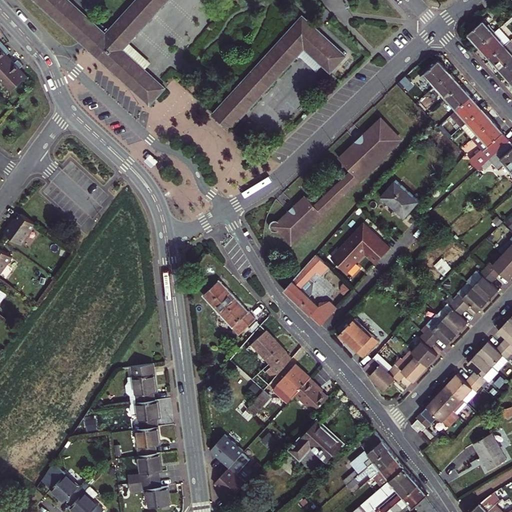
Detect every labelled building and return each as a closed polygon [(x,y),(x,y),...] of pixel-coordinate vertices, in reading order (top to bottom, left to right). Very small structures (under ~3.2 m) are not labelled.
[(34,0),(85,46),(149,105),(165,88),(122,49),(166,0),(136,0),(105,34),(68,0),(34,0)] [(304,48),(331,72),(346,55),(302,16),(213,114),(230,130),(304,48)] [(483,20),(469,33),(475,41),(480,45),(496,31),(489,24),(487,26),(483,20)] [(496,31),(480,45),(485,52),(490,57),(510,40),(499,28),(496,31)] [(0,77),(12,90),(27,77),(19,69),(23,65),(18,59),(14,63),(10,59),(7,55),(11,51),(0,40),(0,77)] [(511,41),(510,40),(490,57),(496,64),(501,69),(511,59),(511,41)] [(511,59),(501,69),(507,76),(511,81),(511,59)] [(428,79),(434,87),(451,73),(445,67),(439,60),(420,76),(426,82),(428,79)] [(443,97),(446,97),(461,84),(456,78),(451,73),(434,87),(443,97)] [(405,76),(399,82),(418,102),(424,96),(405,76)] [(449,104),(456,111),(472,97),(466,90),(461,84),(446,97),(451,102),(449,104)] [(451,115),(462,127),(482,109),(477,102),(472,97),(456,111),(451,115)] [(462,127),(473,139),(493,121),(488,115),(482,109),(462,127)] [(359,178),(400,138),(381,118),(365,134),(364,133),(359,137),(355,141),(356,143),(339,158),(351,170),(359,178)] [(478,169),(482,166),(510,140),(501,130),(493,121),(473,139),(482,150),(470,160),(478,169)] [(510,173),(511,170),(511,142),(510,140),(482,166),(484,168),(485,169),(493,163),(499,170),(504,166),(510,173)] [(322,213),(359,178),(351,170),(315,204),(322,213)] [(396,180),(382,196),(402,214),(406,217),(420,201),(396,180)] [(278,220),(275,220),(273,220),(271,222),(270,223),(270,225),(270,227),(271,229),(273,230),(275,231),(277,231),(278,230),(279,229),(292,242),(322,213),(315,204),(306,196),(297,205),(296,203),(287,212),(288,213),(280,221),(278,220)] [(36,223),(21,213),(17,219),(15,218),(13,221),(5,232),(21,244),(36,223)] [(498,216),(493,221),(498,227),(503,222),(498,216)] [(364,223),(332,258),(347,272),(359,260),(365,253),(376,264),(391,248),(364,223)] [(0,272),(12,256),(0,247),(0,272)] [(511,275),(511,260),(504,254),(494,264),(491,262),(486,267),(497,277),(501,272),(509,279),(511,275)] [(301,289),(317,271),(322,275),(329,266),(316,255),(309,262),(293,281),(285,290),(300,304),(322,325),(338,307),(331,300),(319,301),(318,305),(311,298),(301,289)] [(484,276),(474,286),(489,300),(494,295),(499,289),(492,282),(497,277),(486,267),(480,273),(484,276)] [(322,275),(317,271),(301,289),(311,298),(314,294),(315,282),(322,275)] [(480,273),(471,283),(474,286),(484,276),(480,273)] [(205,297),(240,334),(256,319),(248,311),(246,313),(239,306),(241,304),(221,282),(218,282),(205,294),(205,297)] [(483,306),(489,300),(474,286),(464,297),(461,294),(456,299),(466,309),(471,304),(479,311),(483,306)] [(446,302),(448,303),(450,305),(456,299),(452,296),(446,302)] [(448,303),(438,313),(458,333),(464,327),(469,322),(461,315),(466,309),(456,299),(450,305),(448,303)] [(239,306),(246,313),(248,311),(245,308),(241,304),(239,306)] [(421,305),(415,313),(417,315),(423,308),(421,306),(421,305)] [(451,340),(458,333),(438,313),(422,330),(425,332),(436,342),(441,337),(448,344),(451,340)] [(344,329),(339,325),(335,329),(351,343),(364,356),(375,344),(372,341),(376,336),(355,317),(352,320),(350,318),(346,324),(348,325),(344,329)] [(511,321),(509,319),(502,326),(499,330),(507,337),(502,343),(511,352),(511,321)] [(266,372),(273,380),(292,358),(276,342),(266,331),(253,343),(273,365),(266,372)] [(413,351),(428,365),(434,359),(438,354),(431,347),(436,342),(425,332),(420,338),(423,341),(413,351)] [(497,348),(489,341),(485,345),(479,352),(499,370),(509,360),(511,356),(511,352),(502,343),(497,348)] [(421,373),(428,365),(413,351),(411,350),(403,359),(401,357),(393,366),(389,371),(396,377),(400,381),(407,374),(414,380),(421,373)] [(393,366),(378,352),(364,368),(386,389),(391,383),(396,377),(389,371),(393,366)] [(499,370),(479,352),(474,357),(468,362),(476,370),(471,375),(482,385),(488,380),(489,381),(499,370)] [(156,381),(153,363),(127,367),(129,381),(126,385),(127,392),(131,395),(132,402),(154,399),(153,392),(157,392),(156,381)] [(296,394),(311,378),(303,371),(296,364),(279,383),(274,390),(288,403),(296,394)] [(466,381),(458,373),(454,378),(448,384),(463,398),(473,388),(477,391),(482,385),(471,375),(466,381)] [(311,378),(296,394),(315,412),(328,398),(322,392),(323,390),(319,386),(311,378)] [(463,398),(448,384),(443,390),(438,395),(453,409),(463,398)] [(255,416),(272,396),(265,389),(247,409),(255,416)] [(453,409),(438,395),(430,404),(423,411),(433,421),(438,416),(448,425),(458,415),(453,409)] [(158,399),(154,399),(132,402),(130,403),(131,413),(139,412),(141,428),(158,426),(157,418),(160,418),(160,411),(158,399)] [(428,427),(433,421),(423,411),(417,417),(419,418),(426,425),(428,427)] [(426,425),(419,418),(412,425),(420,432),(426,425)] [(318,419),(295,444),(290,449),(301,458),(312,447),(327,461),(344,443),(330,430),(318,419)] [(159,438),(158,426),(141,428),(137,429),(140,455),(157,452),(156,445),(160,445),(159,438)] [(272,447),(281,440),(274,431),(265,438),(272,447)] [(362,445),(366,450),(351,463),(356,469),(343,480),(347,484),(389,448),(384,442),(377,432),(362,445)] [(481,456),(488,469),(507,458),(493,432),(474,443),(481,456)] [(225,435),(211,450),(220,458),(230,467),(244,451),(225,435)] [(373,476),(396,457),(393,452),(389,448),(347,484),(347,485),(350,489),(368,474),(372,478),(373,476)] [(287,452),(298,462),(301,458),(290,449),(287,452)] [(161,452),(157,452),(140,455),(143,473),(129,474),(130,482),(161,479),(160,471),(163,470),(163,464),(161,452)] [(382,487),(405,467),(401,462),(396,457),(373,476),(382,487)] [(116,471),(109,467),(106,471),(113,476),(116,471)] [(361,505),(366,511),(369,511),(397,488),(412,475),(409,471),(405,467),(382,487),(361,505)] [(223,495),(229,501),(231,498),(246,483),(229,468),(215,483),(223,490),(225,493),(223,495)] [(247,473),(250,476),(256,471),(253,468),(247,473)] [(67,498),(73,503),(85,490),(65,472),(51,488),(60,496),(65,501),(67,498)] [(381,510),(382,511),(386,511),(419,483),(416,480),(412,475),(397,488),(399,491),(401,493),(381,510)] [(161,479),(130,482),(131,490),(148,488),(151,507),(171,504),(170,491),(169,485),(162,486),(161,479)] [(386,511),(398,511),(409,503),(419,510),(430,502),(425,496),(428,494),(424,489),(419,483),(386,511)] [(85,490),(73,503),(71,506),(77,511),(101,511),(105,509),(94,499),(99,493),(90,485),(85,490)] [(496,504),(501,500),(494,492),(470,511),(486,511),(488,511),(496,504)] [(437,511),(430,502),(419,510),(420,511),(437,511)]
